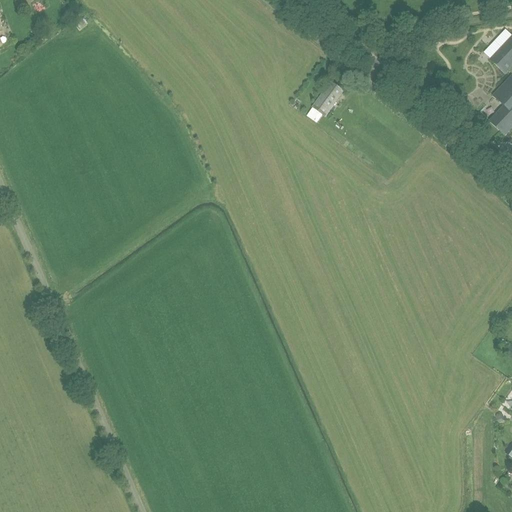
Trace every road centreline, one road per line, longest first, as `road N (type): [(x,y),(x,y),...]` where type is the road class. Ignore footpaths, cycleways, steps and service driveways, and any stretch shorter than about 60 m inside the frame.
road 1 (unclassified): [(145,511),(0,178)]
road 2 (tertiary): [(511,183),(293,0)]
